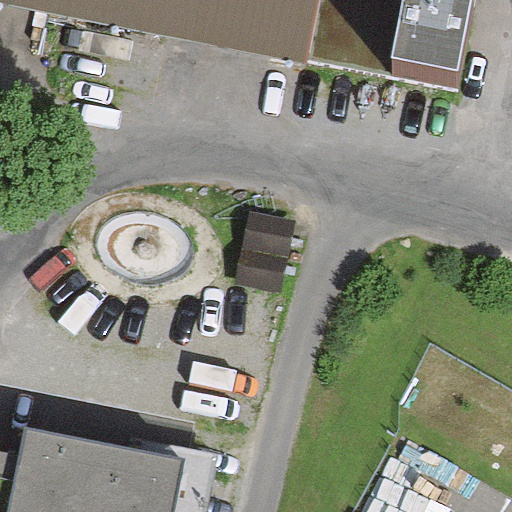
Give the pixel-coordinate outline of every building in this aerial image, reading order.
[(318,0),(0,0),(0,8),(304,69),(318,0)] [(476,0),(318,0),(304,69),(458,98),(476,0)] [(288,294),(299,246),(261,237),(250,285),(288,294)] [(181,511),(189,470),(108,455),(18,439),(12,469),(4,511),(181,511)] [(0,511),(4,511),(12,469),(0,466),(0,511)]
